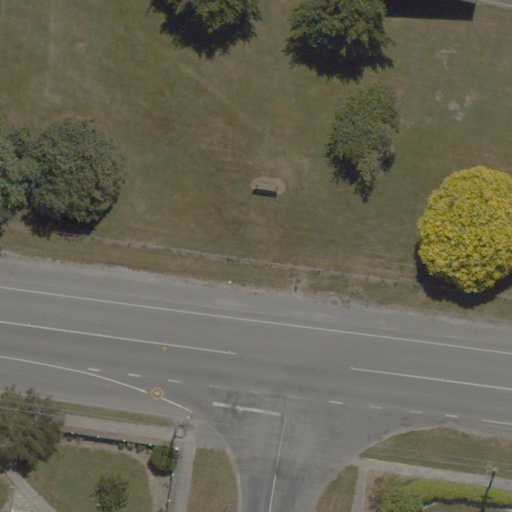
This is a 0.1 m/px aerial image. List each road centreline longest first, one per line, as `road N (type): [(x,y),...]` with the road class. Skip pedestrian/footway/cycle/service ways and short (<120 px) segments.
road 1 (unknown): [(290,358),(337,0)]
road 2 (secondary): [(0,320),(290,358)]
road 3 (secondary): [(290,358),(511,390)]
road 4 (residential): [(269,511),(290,358)]
